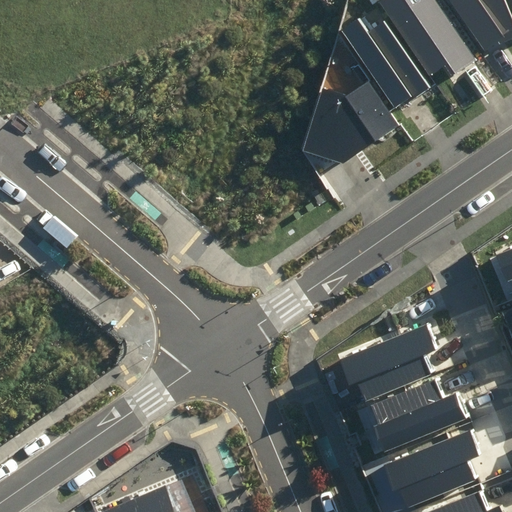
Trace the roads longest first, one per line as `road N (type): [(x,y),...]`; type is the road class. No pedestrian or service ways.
road 1 (tertiary): [(0,141),(227,342)]
road 2 (residential): [(26,485),(227,342)]
road 3 (residential): [(421,207),(511,435)]
road 4 (residential): [(227,342),(421,207)]
road 5 (tertiary): [(299,511),(227,342)]
